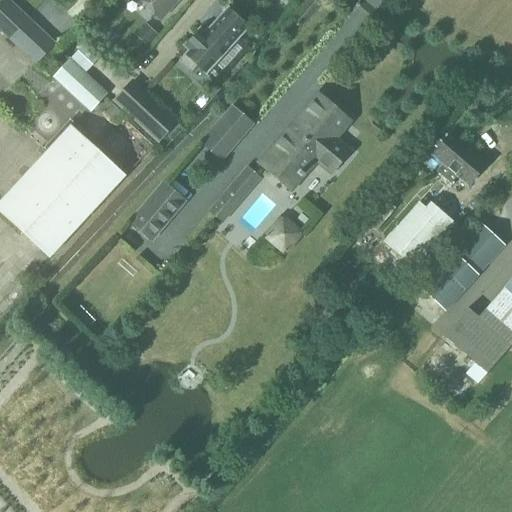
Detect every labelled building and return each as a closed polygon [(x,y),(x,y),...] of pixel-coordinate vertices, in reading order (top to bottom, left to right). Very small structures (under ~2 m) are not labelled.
[(0,30),(36,65),(54,45),(5,0),(2,0),(0,3),(0,30)] [(140,0),(160,18),(176,0),(140,0)] [(200,30),(186,45),(191,50),(187,54),(206,71),(247,26),(228,9),(205,34),(200,30)] [(53,78),(90,112),(106,95),(70,60),(53,78)] [(114,102),(158,142),(176,122),(134,82),(114,102)] [(335,139),(349,122),(318,95),(260,163),(291,190),(316,161),(331,174),(350,151),(335,139)] [(71,126),(45,153),(0,201),(0,211),(49,257),(125,176),(71,126)] [(202,144),(221,160),(229,150),(211,134),(202,144)] [(468,185),(486,163),(452,134),(433,155),(443,164),(438,171),(454,185),(459,178),(468,185)] [(184,202),(163,184),(130,222),(152,240),(184,202)] [(211,212),(221,221),(238,202),(227,193),(211,212)] [(385,201),(366,223),(376,232),(395,209),(385,201)] [(414,267),(453,221),(431,202),(426,209),(418,202),(384,242),(414,267)] [(284,212),(265,236),(286,251),(305,228),(284,212)] [(478,274),(504,245),(481,224),(454,254),(453,253),(422,288),(447,311),(479,275),(478,274)] [(337,279),(346,287),(356,275),(347,267),(337,279)] [(511,278),(486,309),(511,331),(511,278)]
